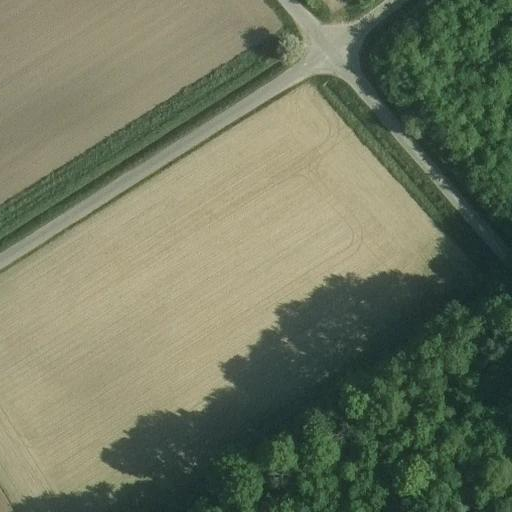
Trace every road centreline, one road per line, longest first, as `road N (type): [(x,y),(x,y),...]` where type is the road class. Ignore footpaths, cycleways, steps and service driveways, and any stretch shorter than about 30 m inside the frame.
road 1 (unclassified): [(0,260),(330,51)]
road 2 (unclassified): [(330,51),(511,260)]
